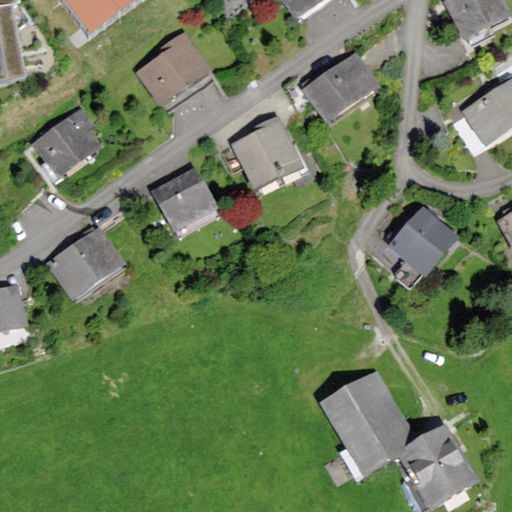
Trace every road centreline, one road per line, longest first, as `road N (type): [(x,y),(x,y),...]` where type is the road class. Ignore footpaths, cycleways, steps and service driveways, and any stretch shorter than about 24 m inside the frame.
road 1 (residential): [(405,0),(0,267)]
road 2 (track): [(410,177),(356,243),(362,289),(442,423)]
road 3 (residential): [(419,0),(404,163),(410,177),(467,193),(511,180)]
